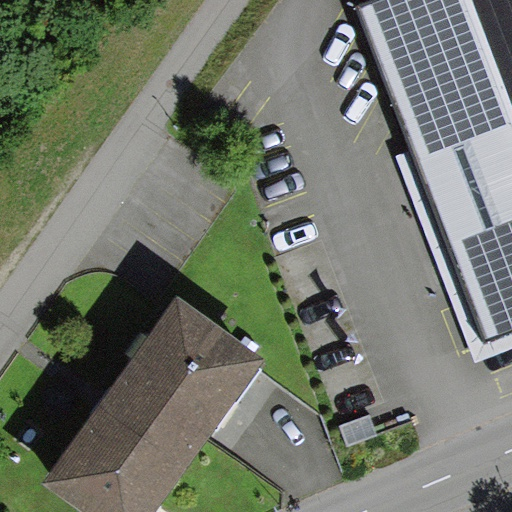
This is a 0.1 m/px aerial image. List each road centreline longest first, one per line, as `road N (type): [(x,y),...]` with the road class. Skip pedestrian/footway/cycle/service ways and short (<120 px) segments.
road 1 (residential): [(226,0),(0,324)]
road 2 (tertiary): [(511,449),(371,511)]
